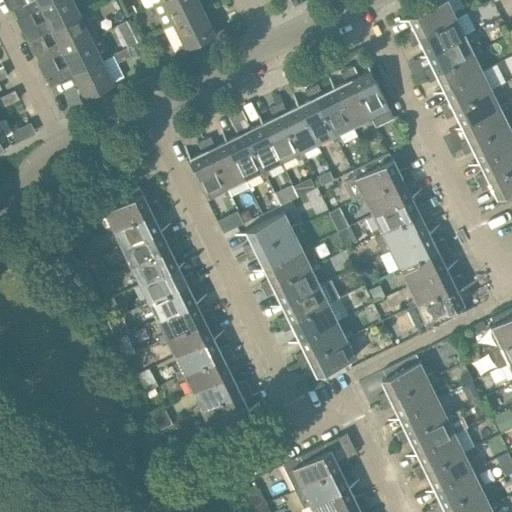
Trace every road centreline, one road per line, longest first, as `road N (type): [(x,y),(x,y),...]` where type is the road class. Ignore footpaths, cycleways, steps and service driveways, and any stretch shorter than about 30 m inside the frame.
road 1 (residential): [(146,103),(288,403),(352,420),(399,511)]
road 2 (residential): [(511,248),(474,227),(365,0)]
road 3 (residential): [(108,511),(0,422)]
road 4 (unclassified): [(146,103),(270,42)]
road 5 (residential): [(56,147),(0,22)]
